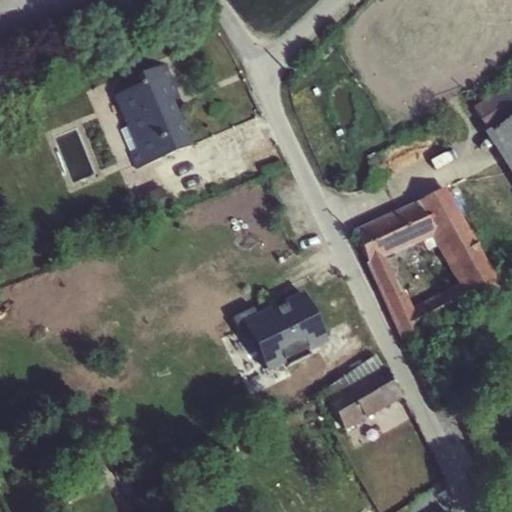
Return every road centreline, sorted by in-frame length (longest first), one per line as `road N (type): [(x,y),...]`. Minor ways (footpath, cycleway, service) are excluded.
road 1 (residential): [(476,511),(271,92)]
road 2 (residential): [(368,0),(271,92)]
